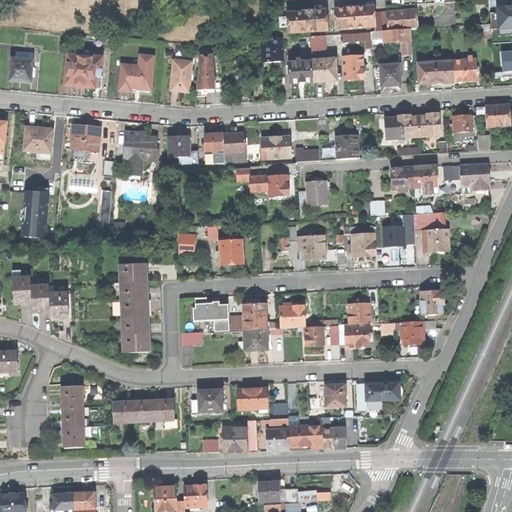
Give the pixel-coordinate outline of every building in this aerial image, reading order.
[(511,4),(495,6),(495,12),(491,12),(492,28),(500,27),(500,34),(511,33),(511,4)] [(337,30),(375,28),(374,14),(374,8),(353,9),(335,10),(337,30)] [(307,13),(288,14),(289,34),(328,31),(326,11),(307,13)] [(411,30),(418,30),(417,11),(403,12),(387,13),(388,32),(411,30)] [(375,33),(384,32),(388,32),(387,13),(374,14),(375,28),(375,33)] [(411,41),(411,30),(388,32),(384,32),(384,39),(384,43),(390,43),(396,42),(401,42),(411,41)] [(371,41),(371,40),(371,33),(341,35),(341,43),(366,41),(371,41)] [(104,53),(113,54),(114,38),(105,37),(104,53)] [(282,39),(261,41),(262,49),(263,63),(269,63),(277,62),(281,62),(283,62),(282,39)] [(261,41),(250,42),(251,50),(262,49),(261,41)] [(412,56),(411,41),(401,42),(402,45),(402,56),(407,56),(412,56)] [(238,42),(239,58),(251,57),(251,50),(250,42),(238,42)] [(511,49),(501,51),(503,71),(495,72),(495,76),(511,74),(511,49)] [(68,56),(65,87),(79,88),(95,90),(95,88),(99,89),(102,59),(68,56)] [(200,57),(196,92),(205,91),(214,91),(212,56),(200,57)] [(140,57),(138,68),(153,69),(154,58),(140,57)] [(362,57),(342,58),(343,81),(353,80),(363,80),(363,75),(362,66),(362,57)] [(462,61),(453,62),(455,83),(466,82),(477,82),(476,74),(476,68),(475,60),(472,60),(472,57),(462,58),(462,61)] [(12,60),(10,82),(20,83),(31,84),(33,62),(28,61),(14,60),(12,60)] [(288,65),(290,85),(299,85),(302,84),(307,84),(314,84),(312,63),(300,64),(300,61),(296,61),(296,64),(288,65)] [(312,62),(312,63),(314,84),(325,83),(336,82),(335,61),(312,62)] [(174,62),(171,91),(179,92),(189,93),(192,64),(174,62)] [(453,62),(436,63),(437,84),(446,84),(455,83),(453,62)] [(436,63),(418,64),(419,86),(428,85),(437,84),(436,63)] [(122,66),(119,92),(130,93),(131,89),(137,90),(150,91),(153,69),(138,68),(122,66)] [(399,66),(380,67),(382,87),(386,87),(392,86),(391,85),(400,84),(399,66)] [(509,106),(487,108),(487,115),(488,128),(496,127),(502,127),(510,126),(509,116),(509,106)] [(427,117),(419,117),(420,138),(440,137),(439,115),(432,115),(427,115),(427,117)] [(461,116),(453,117),(454,133),(463,132),(463,138),(473,137),(473,132),(472,116),(461,116)] [(404,117),(399,117),(399,118),(400,139),(420,138),(419,117),(411,118),(411,117),(404,117)] [(387,140),(400,139),(399,118),(386,119),(387,140)] [(318,131),(318,136),(326,135),(325,122),(318,123),(318,131)] [(0,144),(7,145),(8,125),(0,124),(0,144)] [(39,130),(28,129),(26,153),(39,154),(52,155),(55,131),(39,130)] [(90,152),(100,153),(101,131),(88,130),(76,129),(74,151),(77,151),(90,152)] [(318,139),(318,136),(318,131),(305,132),(305,140),(318,139)] [(464,139),(463,138),(463,132),(454,133),(454,142),(462,141),(464,141),(464,139)] [(128,134),(127,145),(135,146),(134,161),(149,162),(149,163),(161,164),(162,152),(159,152),(160,140),(148,139),(143,139),(143,135),(128,134)] [(233,135),(223,135),(224,151),(224,156),(245,155),(246,155),(245,134),(233,135)] [(212,152),(224,151),(223,135),(213,135),(204,136),(204,143),(202,143),(202,152),(212,152)] [(489,136),(478,136),(479,152),(490,151),(489,136)] [(337,161),(358,159),(357,137),(345,138),(336,138),(336,146),(335,146),(336,156),(337,156),(337,161)] [(171,139),(172,159),(182,159),(193,158),(194,158),(194,153),(194,138),(182,139),(171,139)] [(263,160),(291,158),(289,138),(280,139),(270,139),(262,140),(263,160)] [(439,142),(440,154),(448,153),(448,142),(439,142)] [(126,160),(134,161),(135,146),(127,145),(126,160)] [(328,145),(324,145),(319,145),(319,151),(320,161),(329,161),(328,145)] [(89,162),(90,152),(77,151),(76,161),(89,162)] [(224,156),(224,151),(212,152),(213,165),(225,164),(224,156)] [(297,163),(313,162),(312,152),(303,152),(297,153),(297,163)] [(201,153),(194,153),(194,158),(193,158),(193,167),(202,167),(201,153)] [(52,162),(52,155),(39,154),(39,161),(52,162)] [(246,162),(245,155),(224,156),(225,164),(246,162)] [(250,168),(260,167),(259,156),(250,157),(250,168)] [(193,167),(193,158),(182,159),(182,168),(193,167)] [(117,163),(103,163),(102,178),(117,178),(117,163)] [(474,166),(460,166),(461,180),(461,186),(478,186),(478,190),(485,189),(489,189),(488,165),(474,166)] [(452,180),(461,180),(460,166),(451,167),(452,180)] [(437,187),(436,167),(425,168),(414,168),(415,188),(422,188),(434,187),(437,187)] [(407,188),(415,188),(414,168),(402,169),(392,169),(393,189),(405,189),(405,190),(408,190),(407,188)] [(288,176),(268,177),(268,191),(269,198),(289,197),(288,181),(288,176)] [(307,202),(328,200),(327,176),(316,177),(305,178),(306,188),(307,202)] [(268,177),(252,178),(250,178),(251,192),(268,191),(268,177)] [(485,198),(485,189),(478,190),(478,186),(461,186),(462,199),(473,198),(482,198),(485,198)] [(299,202),(307,202),(306,188),(298,188),(299,202)] [(101,190),(102,230),(112,229),(111,189),(101,190)] [(47,239),(50,193),(23,191),(20,237),(47,239)] [(385,200),(370,201),(371,215),(385,215),(385,200)] [(415,243),(414,214),(403,214),(403,225),(383,226),(384,246),(407,245),(406,244),(415,243)] [(421,231),(424,231),(428,231),(433,231),(433,214),(414,215),(415,220),(415,229),(416,240),(421,240),(421,231)] [(354,252),(354,257),(365,257),(375,256),(373,230),(375,230),(374,227),(352,228),(353,245),(354,252)] [(209,240),(217,240),(216,228),(208,228),(209,240)] [(289,242),(296,242),(295,228),(287,228),(287,239),(288,239),(289,242)] [(314,260),(325,259),(324,230),(299,231),(300,256),(304,256),(304,261),(314,260)] [(433,231),(428,231),(429,252),(439,252),(449,251),(448,230),(433,231)] [(178,254),(193,255),(194,236),(179,236),(178,254)] [(233,266),(243,265),(242,241),(237,242),(226,242),(219,243),(220,252),(220,257),(221,266),(233,266)] [(122,267),(123,283),(149,282),(149,275),(148,266),(122,267)] [(23,280),(14,280),(15,307),(24,306),(34,306),(33,288),(33,279),(23,280)] [(123,283),(124,303),(150,302),(149,293),(149,282),(123,283)] [(51,287),(33,288),(34,306),(34,315),(43,314),(52,314),(51,296),(51,287)] [(432,293),(422,293),(422,300),(417,301),(417,306),(422,306),(423,316),(443,315),(442,305),(444,305),(444,293),(432,293)] [(69,296),(51,296),(52,314),(52,322),(62,322),(70,321),(69,296)] [(231,331),(229,304),(218,305),(218,301),(212,301),(212,303),(195,304),(195,308),(192,308),(193,320),(214,319),(215,331),(231,331)] [(124,303),(124,320),(150,319),(150,312),(150,302),(124,303)] [(245,331),(267,330),(266,323),(266,305),(254,306),(244,306),(244,316),(245,330),(245,331)] [(369,324),(370,324),(369,305),(359,306),(349,306),(350,325),(369,324)] [(283,329),(305,328),(304,307),(299,307),(295,307),(283,308),(281,308),(282,329),(283,329)] [(231,330),(245,330),(244,316),(230,316),(231,330)] [(124,320),(125,338),(151,337),(151,330),(150,319),(124,320)] [(423,322),(403,323),(404,328),(401,328),(401,331),(402,340),(404,340),(405,345),(413,345),(424,344),(424,330),(423,322)] [(396,332),(401,331),(401,328),(404,328),(403,323),(395,324),(396,332)] [(369,333),(369,324),(350,325),(345,325),(345,330),(346,348),(346,349),(358,348),(370,348),(370,342),(369,333)] [(311,328),(305,328),(306,346),(316,346),(324,345),(324,331),(326,330),(326,328),(325,328),(317,328),(311,328)] [(267,334),(267,330),(245,331),(245,342),(247,341),(248,351),(257,351),(267,350),(267,334)] [(181,334),(182,346),(190,346),(202,346),(201,333),(181,334)] [(151,337),(125,338),(126,355),(152,354),(151,347),(151,337)] [(190,346),(182,346),(182,365),(191,365),(191,357),(190,348),(190,346)] [(7,355),(0,354),(0,375),(19,374),(19,354),(7,355)] [(373,384),(374,402),(401,400),(400,383),(387,384),(373,384)] [(358,385),(359,411),(368,411),(367,402),(367,385),(358,385)] [(326,387),(327,407),(346,406),(345,386),(336,386),(326,387)] [(65,400),(65,410),(86,410),(85,389),(65,390),(65,400)] [(237,390),(238,410),(259,409),(259,413),(268,412),(268,389),(255,390),(255,389),(252,389),(250,389),(250,390),(237,390)] [(210,392),(199,392),(199,400),(199,413),(201,413),(222,412),(221,391),(210,392)] [(201,416),(201,413),(199,413),(199,400),(191,400),(192,416),(201,416)] [(144,404),(136,404),(137,425),(157,424),(156,403),(144,404)] [(164,403),(156,403),(157,424),(168,423),(176,423),(176,422),(176,403),(164,403)] [(115,405),(115,425),(137,425),(136,404),(124,405),(115,405)] [(281,405),(273,405),(274,420),(281,420),(281,405)] [(65,422),(65,430),(86,430),(86,410),(65,410),(65,422)] [(298,417),(288,417),(289,420),(289,426),(289,428),(299,427),(298,417)] [(179,421),(176,422),(176,423),(168,423),(168,428),(166,428),(166,431),(180,430),(179,421)] [(248,437),(256,437),(256,421),(247,421),(248,428),(248,437)] [(309,427),(299,427),(289,428),(289,430),(290,448),(299,447),(309,447),(309,440),(309,428),(309,427)] [(247,453),(246,428),(242,429),(233,429),(226,429),(223,429),(223,438),(224,443),(224,453),(235,453),(247,453)] [(322,428),(309,428),(309,440),(313,439),(313,447),(313,450),(323,449),(322,428)] [(344,429),(323,430),(324,449),(334,449),(345,449),(344,429)] [(66,449),(86,449),(86,430),(65,430),(65,441),(66,449)] [(290,451),(290,448),(289,430),(267,431),(268,452),(279,452),(290,451)] [(257,453),(256,437),(248,437),(248,453),(257,453)] [(204,453),(219,453),(218,440),(204,440),(204,453)] [(260,502),(260,506),(264,505),(280,505),(284,504),(286,504),(285,490),(285,483),(280,483),(270,483),(258,484),(259,502),(260,502)] [(186,487),(186,503),(186,509),(190,508),(190,511),(194,511),(194,508),(199,508),(207,508),(206,486),(195,487),(186,487)] [(155,489),(156,511),(178,511),(178,503),(178,489),(165,489),(155,489)] [(298,489),(285,490),(286,504),(299,504),(298,496),(298,489)] [(55,495),(56,511),(76,511),(76,494),(64,495),(55,495)] [(85,494),(76,494),(76,511),(97,511),(97,494),(85,494)] [(325,494),(298,496),(299,504),(300,503),(307,503),(325,502),(325,494)] [(12,496),(2,496),(2,503),(2,511),(26,511),(26,495),(12,496)] [(186,503),(178,503),(178,511),(186,511),(186,509),(186,503)]
